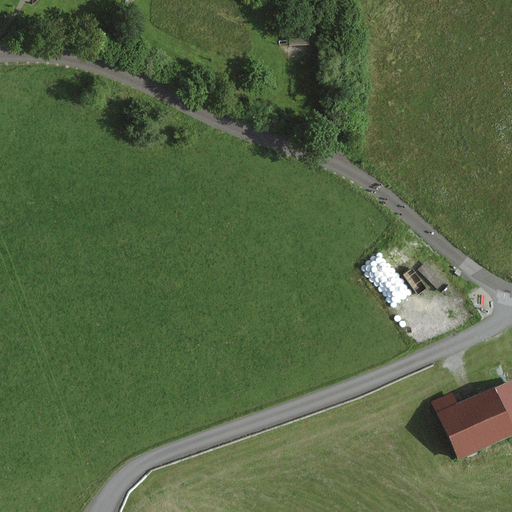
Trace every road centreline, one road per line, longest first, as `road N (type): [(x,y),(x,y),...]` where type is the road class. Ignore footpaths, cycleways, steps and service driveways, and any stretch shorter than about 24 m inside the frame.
road 1 (unclassified): [(0,55),(43,54),(103,68),(343,168),(511,296)]
road 2 (unclassified): [(103,511),(126,476),(168,451),(413,360),(497,323),(511,305)]
